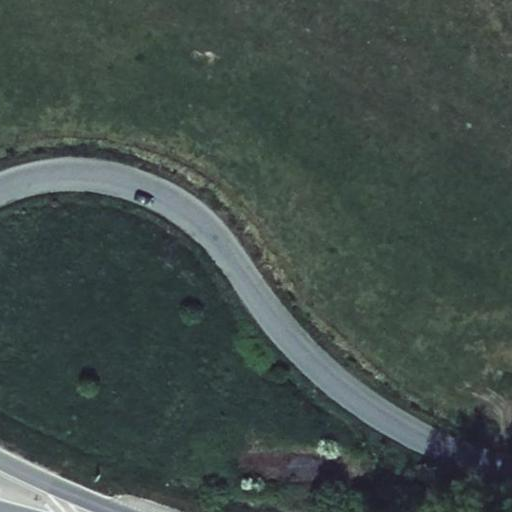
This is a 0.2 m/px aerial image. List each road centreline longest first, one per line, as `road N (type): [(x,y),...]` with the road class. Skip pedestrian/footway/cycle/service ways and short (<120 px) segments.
road 1 (unclassified): [(0,189),(65,175),(156,193),(208,230),(274,319),(335,381),(428,441),(511,466)]
road 2 (primary): [(115,511),(0,460)]
